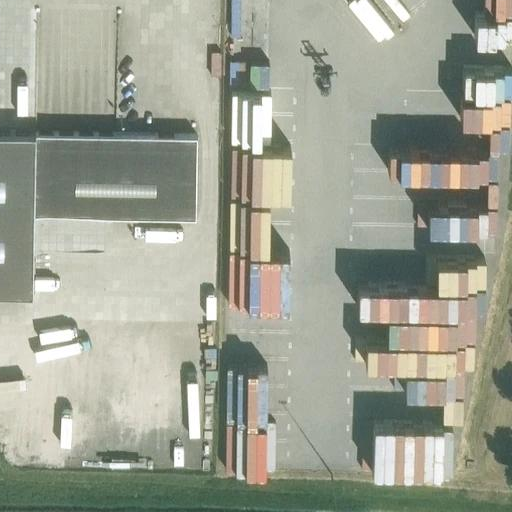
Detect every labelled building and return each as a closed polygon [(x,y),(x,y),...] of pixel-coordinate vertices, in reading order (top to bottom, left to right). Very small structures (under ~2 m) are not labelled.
[(348,0),(378,35),(397,20),(380,0),(348,0)] [(250,189),(292,189),(292,132),(273,132),(273,77),(268,77),(269,56),(235,56),(235,74),(241,74),(241,133),(250,133),(250,189)] [(429,164),(428,192),(499,193),(500,139),(511,139),(511,108),(453,107),(452,134),(412,133),(411,164),(429,164)] [(0,130),(0,292),(31,293),(33,213),(194,216),(196,134),(116,133),(115,133),(35,131),(34,131),(0,130)] [(252,252),(254,190),(232,189),(231,268),(253,269),(253,252),(252,252)] [(475,242),(475,216),(362,213),(361,245),(418,246),(418,248),(451,249),(451,241),(475,242)] [(426,329),(426,347),(476,347),(476,298),(388,297),(388,305),(378,305),(378,328),(426,329)] [(227,436),(226,460),(281,462),(283,432),(287,433),(288,406),(267,405),(268,379),(286,380),(287,351),(258,350),(259,326),(249,325),(250,310),(253,310),(254,299),(230,298),(225,407),(232,408),(231,436),(227,436)] [(395,461),(453,462),(454,410),(465,410),(465,382),(456,382),(456,351),(378,350),(377,379),(407,380),(407,392),(417,392),(417,407),(365,406),(365,437),(395,438),(395,461)]
